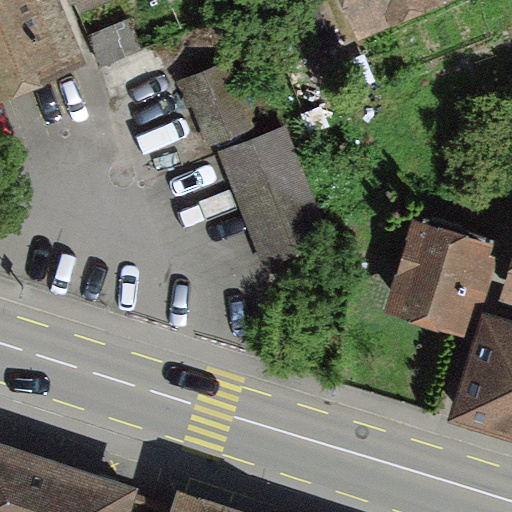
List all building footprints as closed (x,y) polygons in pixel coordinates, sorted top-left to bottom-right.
[(58,0),(0,0),(0,98),(85,63),(58,0)] [(70,0),(76,15),(113,0),(70,0)] [(342,0),(358,39),(455,0),(342,0)] [(284,123),(229,143),(270,253),(325,233),(284,123)] [(416,218),(388,312),(472,336),(495,241),(416,218)] [(511,254),(497,302),(511,306),(511,254)] [(511,322),(482,314),(450,421),(511,438),(511,322)] [(123,511),(129,495),(0,453),(0,511),(123,511)] [(219,511),(174,500),(170,511),(219,511)]
